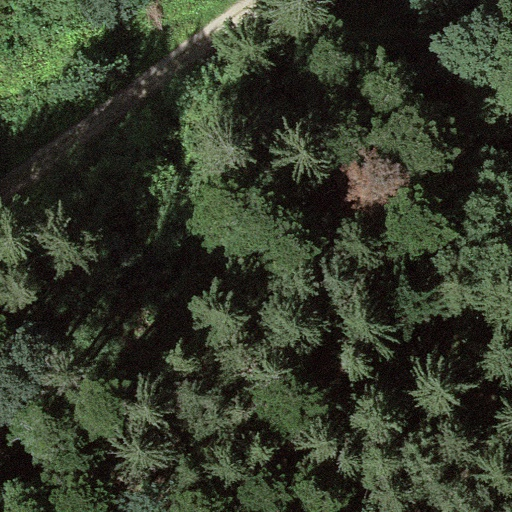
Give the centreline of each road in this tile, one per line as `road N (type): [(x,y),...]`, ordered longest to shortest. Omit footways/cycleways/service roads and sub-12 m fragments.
road 1 (track): [(0,190),(248,0)]
road 2 (track): [(221,19),(0,98)]
